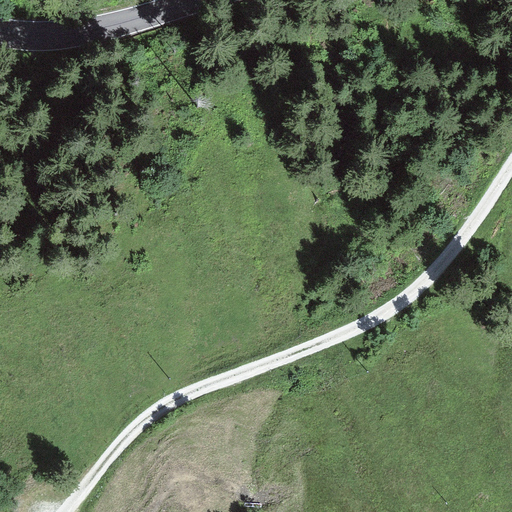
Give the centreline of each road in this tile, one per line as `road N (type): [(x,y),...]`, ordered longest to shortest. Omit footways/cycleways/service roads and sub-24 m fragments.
road 1 (track): [(70,511),(84,484),(136,427),(186,392),(400,302),(454,248),(511,164)]
road 2 (tertiary): [(187,0),(82,30),(0,28)]
